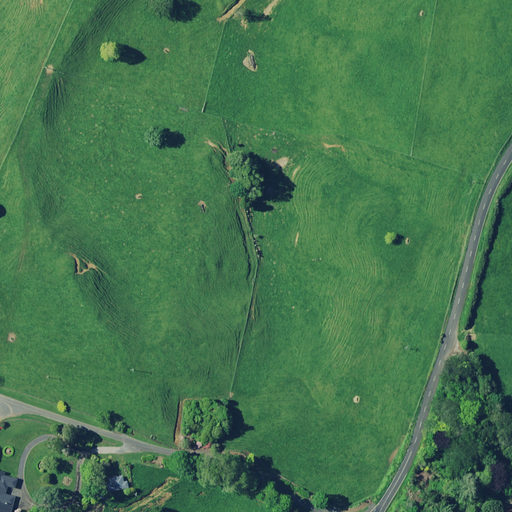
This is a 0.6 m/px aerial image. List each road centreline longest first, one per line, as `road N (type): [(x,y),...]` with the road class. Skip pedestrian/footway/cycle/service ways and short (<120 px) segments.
road 1 (unclassified): [(511,150),(479,220),(410,454),(379,511)]
road 2 (unclassified): [(0,387),(228,467),(317,511)]
